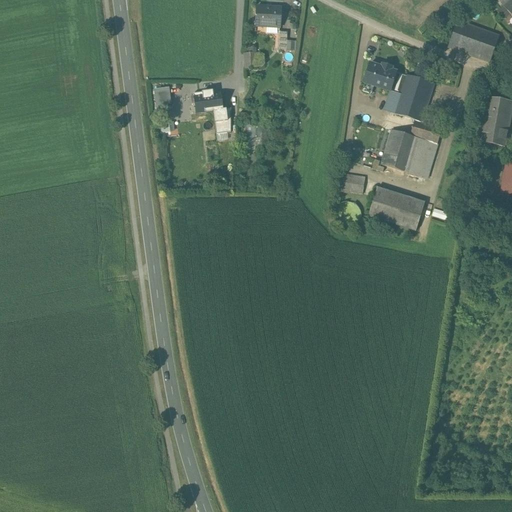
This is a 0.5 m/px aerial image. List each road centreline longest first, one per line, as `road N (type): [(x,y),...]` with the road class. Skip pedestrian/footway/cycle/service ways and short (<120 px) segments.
road 1 (secondary): [(207,511),(178,420),(120,0)]
road 2 (unclassified): [(511,78),(323,0)]
